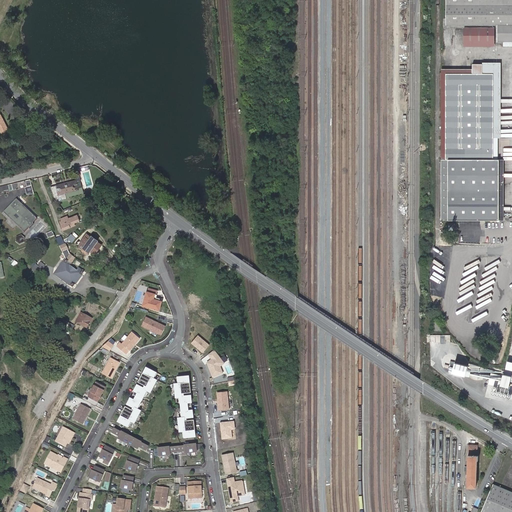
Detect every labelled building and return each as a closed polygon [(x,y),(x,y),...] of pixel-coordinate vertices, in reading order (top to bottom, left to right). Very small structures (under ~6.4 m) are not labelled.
[(511,0),(447,0),(447,24),(498,25),(498,40),(505,40),(511,40),(511,0)] [(495,28),(465,28),(465,42),(495,42),(495,28)] [(441,220),(500,220),(500,159),(494,159),(494,137),(494,112),(494,73),(484,73),(484,64),(473,64),(473,71),(473,73),(446,73),(446,122),(446,159),(442,159),(441,220)] [(494,137),(500,137),(500,102),(500,64),(484,64),(484,73),(494,73),(494,112),(494,137)] [(444,159),(442,159),(446,159),(446,122),(446,73),(473,73),(473,71),(444,72),(444,117),(444,159)] [(0,130),(4,139),(10,136),(1,117),(0,117),(0,130)] [(59,195),(78,190),(76,181),(57,186),(59,195)] [(18,183),(8,185),(9,190),(9,191),(16,190),(18,183)] [(27,187),(25,188),(26,195),(33,194),(31,186),(27,187)] [(22,230),(21,230),(23,232),(27,228),(34,221),(33,220),(37,216),(36,215),(36,216),(31,211),(30,212),(21,204),(23,202),(17,197),(16,198),(17,199),(4,211),(3,211),(2,212),(8,217),(9,216),(18,224),(17,225),(22,230)] [(16,198),(3,211),(4,211),(17,199),(16,198)] [(36,216),(36,215),(23,202),(21,204),(30,212),(31,211),(36,216)] [(77,213),(59,220),(63,231),(76,226),(75,223),(80,221),(77,213)] [(8,217),(21,230),(22,230),(17,225),(18,224),(9,216),(8,217)] [(97,241),(92,237),(91,238),(87,235),(80,243),(79,246),(79,248),(81,249),(82,250),(81,251),(86,254),(88,254),(90,250),(94,253),(100,245),(96,242),(97,241)] [(63,255),(68,253),(61,237),(56,239),(57,241),(62,253),(63,255)] [(72,263),(75,258),(68,254),(68,253),(63,255),(65,259),(72,263)] [(72,263),(65,259),(63,262),(64,263),(59,269),(58,269),(56,270),(56,271),(55,274),(63,277),(62,278),(61,278),(60,279),(62,280),(63,278),(63,279),(62,281),(66,284),(67,283),(73,287),(84,272),(79,269),(79,267),(78,267),(77,269),(78,269),(77,271),(69,266),(72,263)] [(37,263),(33,267),(40,273),(44,268),(37,263)] [(147,292),(143,305),(157,309),(159,301),(154,299),(156,294),(158,295),(159,291),(149,288),(148,292),(147,292)] [(88,321),(90,317),(80,312),(76,321),(87,327),(90,322),(88,321)] [(499,330),(502,320),(506,321),(507,316),(501,314),(496,329),(499,330)] [(164,325),(145,316),(141,325),(160,334),(164,325)] [(74,325),(65,320),(61,327),(65,329),(67,326),(72,329),(74,325)] [(138,337),(131,331),(121,344),(129,350),(138,337)] [(210,344),(198,334),(191,343),(203,352),(210,344)] [(108,339),(103,346),(110,350),(114,343),(108,339)] [(215,349),(208,354),(212,359),(207,362),(213,377),(223,373),(221,366),(225,363),(215,349)] [(103,373),(112,378),(121,362),(111,357),(103,373)] [(490,377),(489,383),(508,388),(511,375),(453,362),(451,372),(470,377),(471,373),(490,377)] [(154,378),(157,372),(146,367),(144,372),(143,372),(138,381),(145,384),(143,387),(138,384),(134,390),(135,390),(131,397),(127,403),(133,406),(132,409),(125,405),(121,414),(118,420),(129,426),(132,420),(134,421),(140,410),(138,409),(141,403),(140,402),(144,395),(145,395),(148,389),(150,390),(156,379),(154,378)] [(183,437),(195,436),(194,429),(195,429),(194,419),(187,420),(186,417),(193,416),(192,409),(191,401),(191,395),(184,395),(184,392),(191,392),(190,381),(189,382),(188,375),(176,376),(177,383),(175,383),(176,396),(179,396),(179,402),(181,402),(182,410),(180,410),(181,417),(179,417),(180,430),(182,430),(183,437)] [(96,381),(88,396),(97,401),(105,386),(96,381)] [(228,391),(217,392),(219,410),(230,409),(228,391)] [(72,420),(82,425),(90,409),(80,404),(72,420)] [(234,421),(221,423),(223,439),(233,438),(232,429),(235,429),(234,421)] [(76,434),(64,428),(57,443),(67,448),(72,437),(74,437),(76,434)] [(129,444),(132,437),(122,432),(122,433),(115,429),(113,433),(120,436),(119,438),(129,444)] [(146,450),(148,447),(141,443),(142,443),(132,437),(129,444),(138,449),(139,447),(146,450)] [(177,447),(178,454),(182,453),(182,452),(186,451),(186,453),(197,452),(196,445),(185,446),(177,447)] [(478,445),(470,445),(468,487),(477,487),(478,461),(479,462),(479,457),(478,456),(478,445)] [(112,455),(114,451),(105,446),(103,451),(102,451),(99,457),(109,462),(112,455)] [(174,454),(178,454),(177,447),(170,448),(158,449),(159,456),(170,455),(170,453),(174,452),(174,454)] [(233,452),(222,454),(226,474),(238,471),(233,452)] [(44,464),(61,472),(67,459),(63,457),(63,459),(61,458),(59,458),(58,458),(57,456),(50,453),(44,464)] [(138,466),(140,461),(130,457),(128,462),(125,468),(136,472),(138,466)] [(102,476),(104,471),(95,467),(93,471),(92,471),(90,478),(100,482),(103,476),(102,476)] [(132,483),(133,478),(123,476),(122,481),(120,487),(131,490),(133,483),(132,483)] [(234,477),(226,479),(231,503),(239,501),(238,497),(246,495),(243,481),(235,482),(234,477)] [(50,485),(37,478),(32,488),(45,494),(45,495),(49,497),(52,490),(53,491),(56,485),(51,482),(50,485)] [(200,481),(188,482),(189,498),(201,497),(200,481)] [(511,511),(511,492),(493,484),(482,509),(481,511),(483,511),(511,511)] [(168,488),(156,486),(154,506),(165,508),(168,488)] [(90,495),(82,493),(81,498),(78,498),(76,511),(78,511),(86,511),(88,505),(90,505),(91,500),(89,500),(90,495)] [(129,510),(131,501),(117,499),(117,505),(116,511),(115,511),(126,511),(127,511),(126,511),(126,510),(129,510)]
